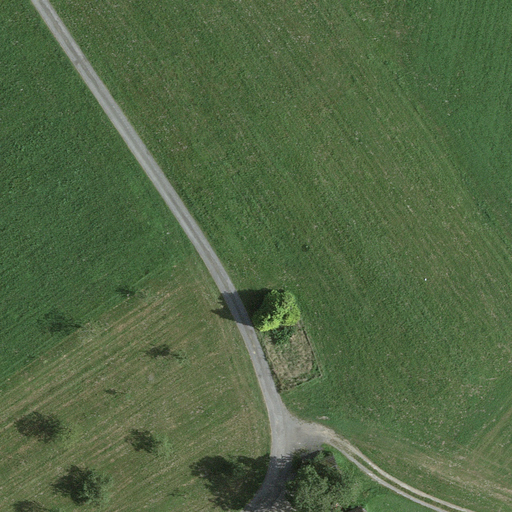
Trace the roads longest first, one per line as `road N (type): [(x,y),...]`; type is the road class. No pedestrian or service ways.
road 1 (track): [(282,429),(216,266),(38,0)]
road 2 (track): [(186,221),(508,0)]
road 3 (track): [(282,429),(334,443),(393,486),(460,511)]
